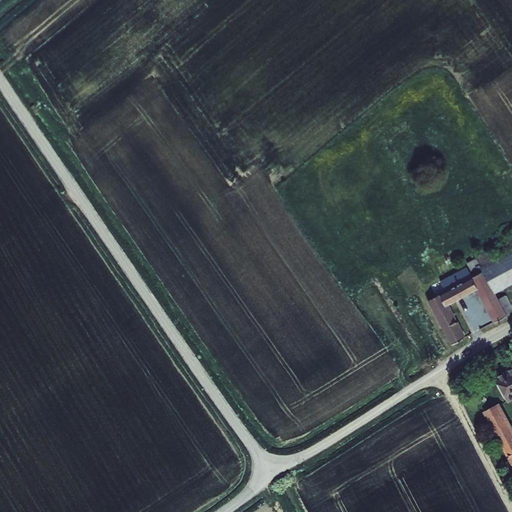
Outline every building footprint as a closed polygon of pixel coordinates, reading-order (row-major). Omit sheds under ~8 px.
[(480,267),(482,272),(495,294),(496,293),(504,290),(503,289),(511,284),(511,232),(510,234),(511,238),(511,249),(492,260),(480,267)] [(474,270),(477,275),(482,272),(480,267),(492,260),(486,248),(474,255),(475,258),(467,263),(472,272),(474,270)] [(445,291),(472,277),(467,267),(440,281),(445,291)] [(445,291),(427,301),(451,345),(466,337),(458,321),(456,322),(455,320),(456,318),(449,304),(476,290),(493,322),(507,315),(507,314),(499,299),(496,293),(495,294),(482,272),(477,275),(472,277),(445,291)] [(511,305),(506,295),(499,299),(507,314),(511,310),(511,305)] [(511,369),(496,378),(510,404),(511,402),(511,369)] [(509,459),(511,465),(511,424),(501,404),(484,413),(507,457),(510,456),(511,458),(509,459)]
